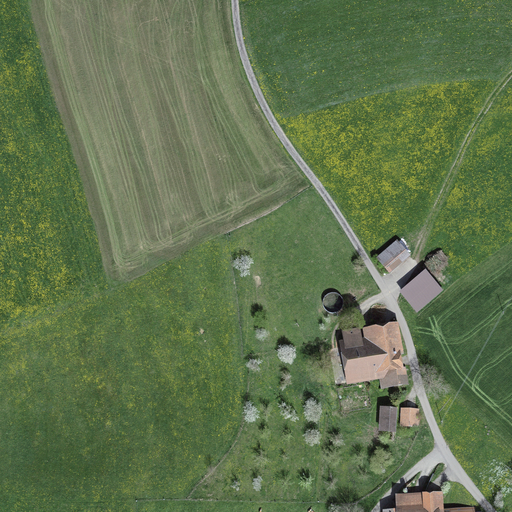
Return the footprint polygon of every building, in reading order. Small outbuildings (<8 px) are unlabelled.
[(389,272),(408,255),(397,242),(378,258),(389,272)] [(402,294),(417,312),(442,291),(427,273),(402,294)] [(383,388),(406,384),(403,367),(399,368),(396,355),(400,355),(395,327),(371,331),(372,339),(360,341),(358,330),(343,333),(352,382),(381,376),(383,388)] [(393,431),(394,408),(382,408),(380,430),(393,431)] [(416,426),(417,410),(403,409),(402,426),(416,426)] [(473,511),(474,508),(464,509),(464,511),(442,511),(441,495),(424,497),(424,495),(399,497),(400,511),(473,511)]
